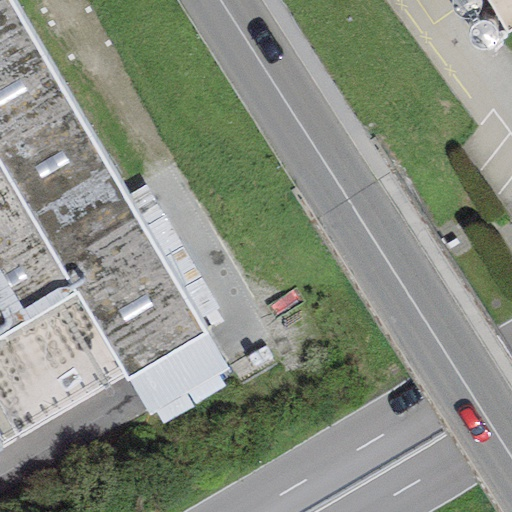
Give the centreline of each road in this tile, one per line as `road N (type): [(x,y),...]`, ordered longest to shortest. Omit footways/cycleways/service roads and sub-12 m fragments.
road 1 (tertiary): [(511,460),(217,0)]
road 2 (primary): [(511,355),(246,511)]
road 3 (primary): [(371,511),(511,429)]
